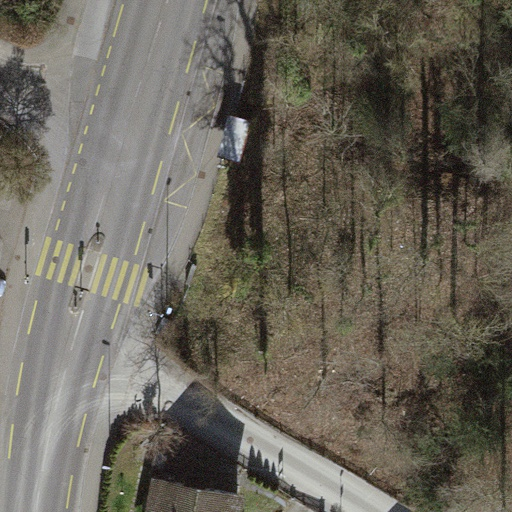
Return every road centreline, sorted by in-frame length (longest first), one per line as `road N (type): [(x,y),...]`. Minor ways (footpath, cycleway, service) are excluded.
road 1 (residential): [(74,336),(372,511)]
road 2 (tertiary): [(128,134),(74,336)]
road 3 (tertiary): [(74,336),(39,511)]
road 4 (tertiary): [(167,0),(128,134)]
road 5 (residential): [(128,134),(0,83)]
